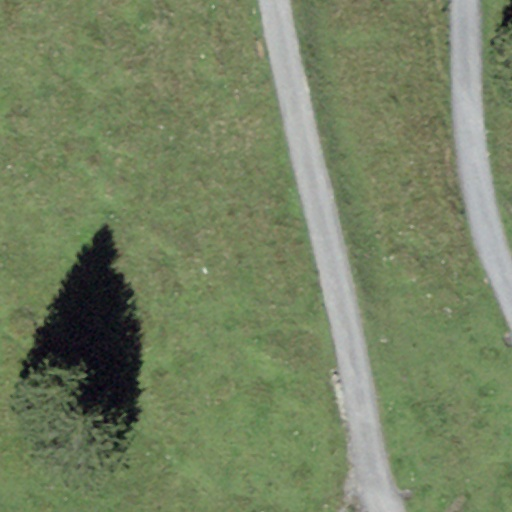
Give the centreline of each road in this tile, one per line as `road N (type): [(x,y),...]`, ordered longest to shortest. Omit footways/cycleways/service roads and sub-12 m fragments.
road 1 (unclassified): [(385,511),(265,0)]
road 2 (unclassified): [(465,0),(463,87),(483,223),(511,298)]
